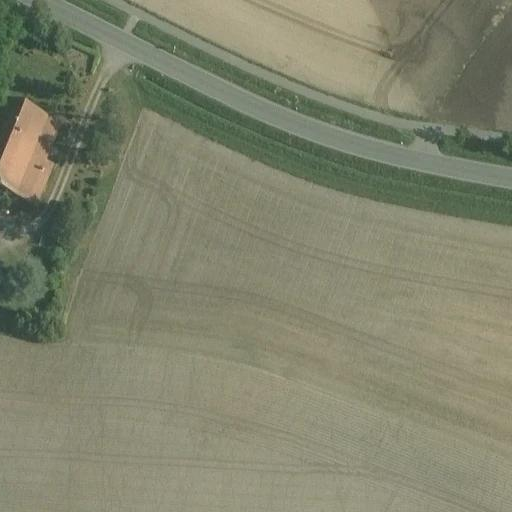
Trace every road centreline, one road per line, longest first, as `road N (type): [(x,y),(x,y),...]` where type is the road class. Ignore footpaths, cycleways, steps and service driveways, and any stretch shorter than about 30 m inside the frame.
road 1 (tertiary): [(40,0),(334,138),(511,180)]
road 2 (unknown): [(128,44),(39,230)]
